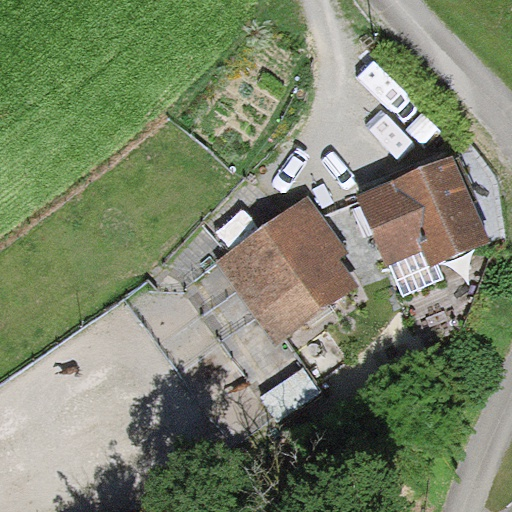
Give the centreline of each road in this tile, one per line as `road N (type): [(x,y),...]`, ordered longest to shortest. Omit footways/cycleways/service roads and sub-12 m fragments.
road 1 (unclassified): [(511,126),(395,0)]
road 2 (track): [(462,511),(511,394)]
